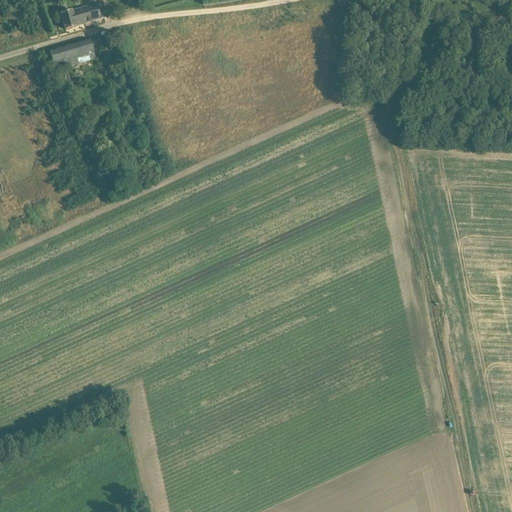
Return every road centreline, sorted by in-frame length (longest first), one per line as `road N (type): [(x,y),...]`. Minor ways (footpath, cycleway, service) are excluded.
road 1 (track): [(353,0),(388,38),(398,68),(393,141),(474,511)]
road 2 (track): [(125,21),(292,0)]
road 3 (unclassified): [(0,56),(125,21)]
